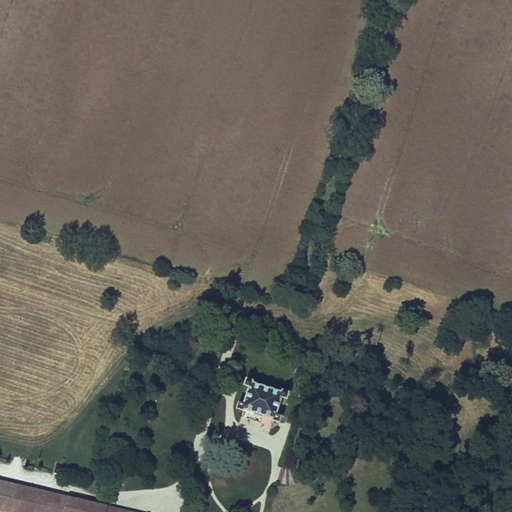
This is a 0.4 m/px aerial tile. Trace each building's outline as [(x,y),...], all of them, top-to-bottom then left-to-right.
[(250,385),(245,402),(240,401),(238,406),(243,408),(243,406),(275,416),(274,418),(282,421),(283,415),(277,413),(283,395),(288,397),(291,391),(284,388),(283,391),(254,381),(255,378),(247,376),(244,384),(250,385)] [(244,427),(247,417),(241,415),(238,425),(244,427)] [(272,425),(265,423),(262,432),(269,435),(272,425)] [(280,469),(280,484),(297,484),(297,469),(280,469)] [(0,509),(12,511),(20,511),(27,485),(0,478),(0,509)] [(63,511),(68,494),(27,485),(20,511),(63,511)] [(145,511),(68,494),(63,511),(145,511)]
